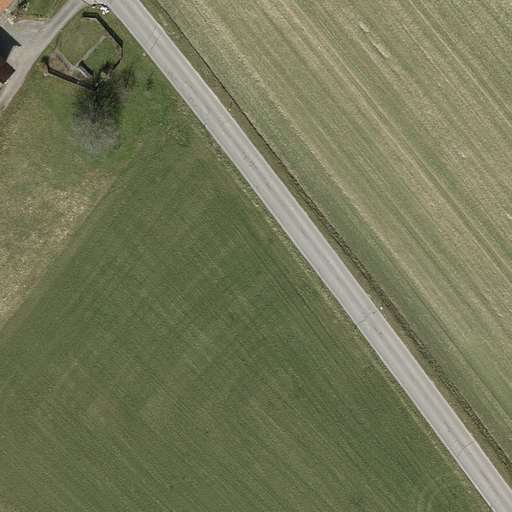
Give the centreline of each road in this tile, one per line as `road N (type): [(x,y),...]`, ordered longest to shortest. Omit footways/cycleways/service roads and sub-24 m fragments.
road 1 (tertiary): [(128,0),(511,511)]
road 2 (track): [(90,0),(0,118)]
